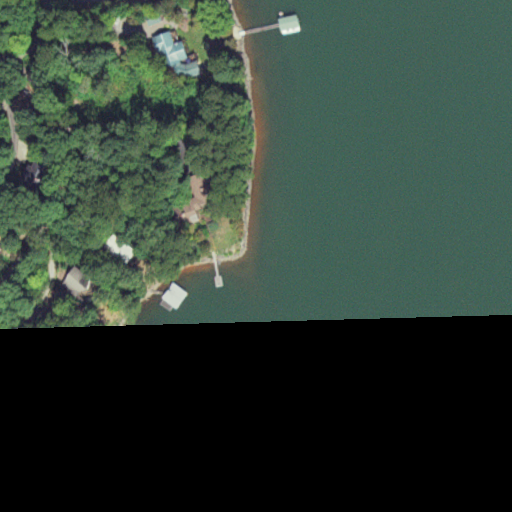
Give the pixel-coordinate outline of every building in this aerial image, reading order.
[(160,68),(186,60),(181,42),(173,44),(169,32),(151,37),(160,68)] [(191,201),(170,203),(173,227),(196,224),(195,208),(207,207),(204,185),(190,186),(191,201)] [(101,249),(125,266),(135,253),(110,235),(101,249)] [(56,285),(75,299),(89,280),(70,266),(56,285)] [(170,327),(183,314),(170,300),(157,313),(170,327)]
